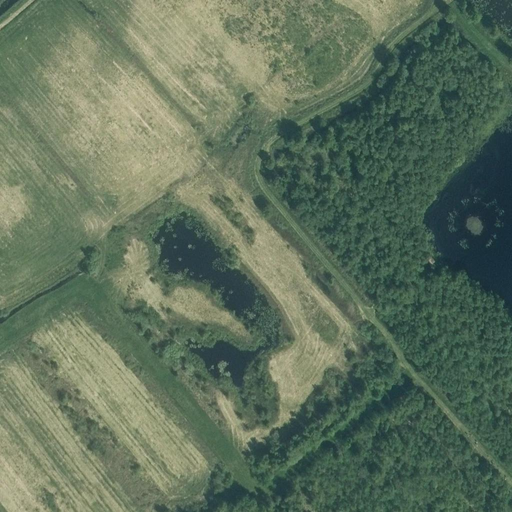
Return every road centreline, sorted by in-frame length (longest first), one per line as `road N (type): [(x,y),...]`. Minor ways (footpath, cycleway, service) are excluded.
road 1 (track): [(446,0),(388,53),(371,82),(265,145),(256,168),(409,370),(511,481)]
road 2 (track): [(412,373),(285,480),(262,487),(246,482),(89,288),(80,285),(0,337)]
